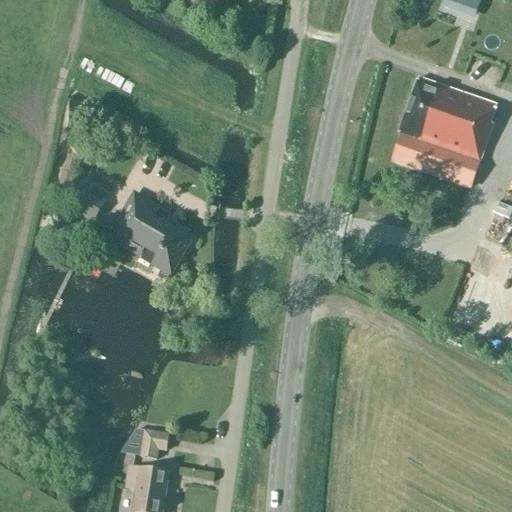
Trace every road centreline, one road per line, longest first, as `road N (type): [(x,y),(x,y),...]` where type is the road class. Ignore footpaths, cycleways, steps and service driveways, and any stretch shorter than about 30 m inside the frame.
road 1 (secondary): [(277,511),(312,220),(361,0)]
road 2 (unclassified): [(220,511),(301,0)]
